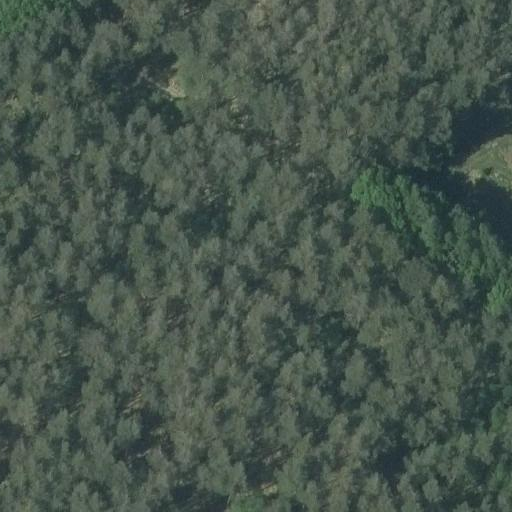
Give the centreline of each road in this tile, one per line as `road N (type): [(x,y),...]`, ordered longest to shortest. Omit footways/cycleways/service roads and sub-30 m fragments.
road 1 (track): [(47,17),(389,247)]
road 2 (track): [(389,247),(511,332)]
